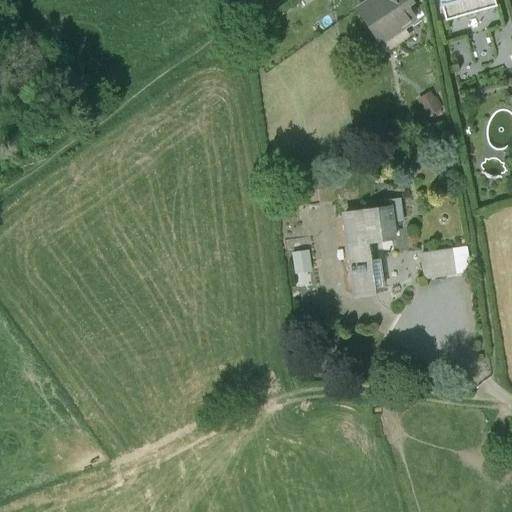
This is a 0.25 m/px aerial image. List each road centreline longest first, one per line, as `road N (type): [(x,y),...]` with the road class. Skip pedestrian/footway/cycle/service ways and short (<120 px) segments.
road 1 (residential): [(278,0),(124,108)]
road 2 (track): [(124,108),(0,197)]
